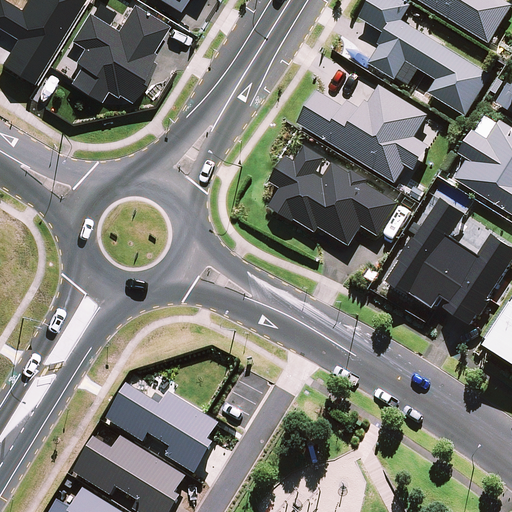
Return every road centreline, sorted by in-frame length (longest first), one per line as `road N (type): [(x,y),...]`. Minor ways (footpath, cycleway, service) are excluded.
road 1 (secondary): [(292,0),(168,190)]
road 2 (tertiary): [(511,457),(464,419),(324,337)]
road 3 (residential): [(217,511),(324,337)]
road 4 (secondary): [(0,452),(102,282)]
road 5 (tertiary): [(324,337),(184,263)]
